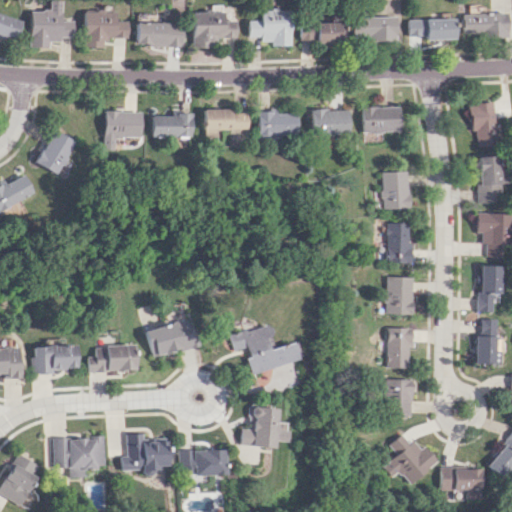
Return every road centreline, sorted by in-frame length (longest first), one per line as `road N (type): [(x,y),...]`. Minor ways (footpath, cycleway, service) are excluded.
road 1 (residential): [(511,64),(228,76),(0,72)]
road 2 (residential): [(437,387),(441,221),(428,70)]
road 3 (residential): [(0,432),(39,409),(173,396)]
road 4 (residential): [(174,402),(196,417),(215,396),(208,382),(191,376),(178,383),(174,402)]
road 5 (residential): [(437,387),(445,421),(469,419),(468,395),(437,387)]
